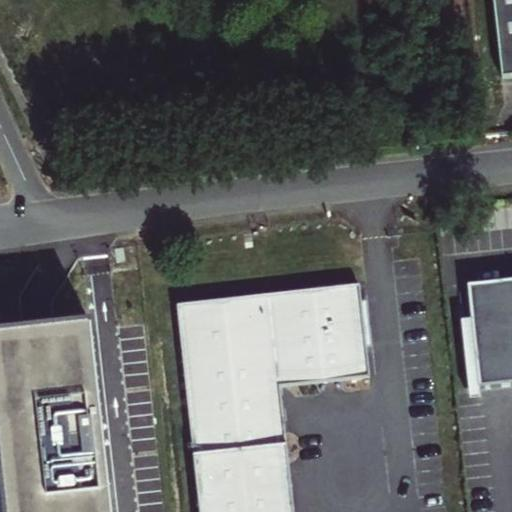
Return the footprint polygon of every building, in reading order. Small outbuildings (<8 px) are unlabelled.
[(511,0),(492,0),(501,80),(511,78),(511,0)] [(511,279),(468,284),(478,383),(511,380),(511,279)] [(361,285),(179,304),(199,511),(293,511),(280,384),(370,376),(367,346),(362,300),(361,285)] [(373,345),(368,300),(362,300),(367,346),(373,345)] [(0,485),(2,511),(114,511),(95,326),(0,335),(0,485)]
